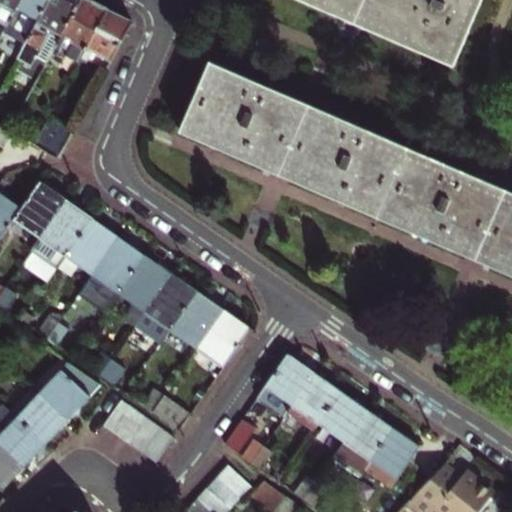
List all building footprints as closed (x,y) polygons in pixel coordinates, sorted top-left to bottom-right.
[(0,0),(0,23),(7,27),(21,0),(0,0)] [(21,0),(7,27),(3,34),(25,46),(33,32),(50,0),(21,0)] [(50,0),(33,32),(25,46),(18,59),(31,66),(34,60),(45,67),(57,44),(58,42),(81,0),(50,0)] [(57,44),(68,49),(94,5),(90,3),(85,0),(81,0),(58,42),(57,44)] [(299,0),(453,67),(482,0),(299,0)] [(102,9),(94,5),(68,49),(65,55),(79,62),(81,60),(107,11),(102,9)] [(107,71),(132,24),(119,17),(107,11),(81,60),(86,63),(88,60),(107,71)] [(511,192),(209,61),(178,131),(264,168),(299,184),(449,249),(500,271),(511,276),(511,192)] [(40,132),(64,146),(72,132),(48,118),(40,132)] [(14,132),(0,124),(0,145),(4,148),(14,132)] [(33,145),(56,159),(64,146),(40,132),(33,145)] [(41,237),(67,199),(62,196),(60,198),(52,192),(39,183),(20,210),(14,218),(41,237)] [(0,238),(14,218),(20,210),(8,202),(0,196),(0,238)] [(59,266),(67,255),(92,220),(79,211),(70,205),(72,203),(67,199),(41,237),(32,250),(58,268),(59,266)] [(93,273),(119,236),(115,233),(113,235),(101,226),(92,220),(67,255),(80,264),(93,273)] [(124,240),(119,236),(93,273),(78,295),(104,313),(119,291),(144,256),(130,247),(123,241),(124,240)] [(49,280),(58,268),(32,250),(23,262),(49,280)] [(80,264),(67,255),(59,266),(72,275),(80,264)] [(146,310),(172,273),(167,269),(165,271),(156,265),(144,256),(119,291),(135,303),(125,318),(135,325),(146,310)] [(146,310),(172,328),(196,293),(184,284),(175,278),(177,277),(172,273),(146,310)] [(172,328),(198,346),(224,309),(220,306),(218,308),(207,301),(196,293),(172,328)] [(224,309),(198,346),(223,364),(222,366),(223,367),(251,328),(250,327),(249,329),(237,322),(227,314),(228,313),(224,309)] [(47,338),(58,322),(49,316),(38,332),(47,338)] [(2,327),(0,328),(0,349),(1,351),(20,329),(8,321),(2,327)] [(68,328),(58,322),(47,338),(56,345),(68,328)] [(111,359),(101,352),(90,368),(100,375),(111,359)] [(287,412),(293,403),(315,372),(310,369),(309,371),(301,366),(288,357),(290,355),(288,354),(257,397),(284,416),(287,412)] [(111,359),(100,375),(109,381),(120,365),(111,359)] [(73,417),(72,415),(85,402),(101,385),(71,365),(42,395),(69,421),(73,417)] [(315,372),(293,403),(287,412),(312,431),(319,422),(340,393),(326,383),(319,378),(320,376),(315,372)] [(69,421),(42,395),(34,388),(12,411),(20,419),(45,443),(56,432),(64,424),(65,425),(69,421)] [(143,405),(152,411),(163,395),(155,389),(143,405)] [(340,393),(319,422),(345,441),(367,409),(362,406),(361,408),(352,401),(340,393)] [(163,395),(152,411),(179,430),(191,413),(164,394),(163,395)] [(135,409),(121,399),(103,425),(104,426),(105,424),(118,433),(131,442),(144,452),(156,461),(155,462),(156,463),(174,437),(161,428),(148,419),(147,418),(135,409)] [(345,441),(335,456),(361,474),(361,473),(392,430),(380,421),(371,415),(372,413),(367,409),(345,441)] [(256,428),(242,418),(224,444),(238,453),(256,428)] [(20,419),(0,439),(0,444),(24,468),(29,463),(27,462),(35,454),(45,443),(20,419)] [(392,430),(361,473),(388,492),(420,446),(415,443),(413,445),(404,438),(392,430)] [(243,456),(251,462),(263,446),(254,440),(243,456)] [(20,472),(24,468),(0,444),(0,489),(2,492),(3,490),(2,489),(8,482),(19,471),(20,472)] [(272,453),(263,446),(251,462),(261,469),(272,453)] [(444,465),(405,504),(415,511),(477,511),(493,493),(475,478),(465,470),(459,477),(444,465)] [(226,511),(230,508),(241,497),(251,486),(229,466),(219,476),(209,487),(199,498),(189,509),(188,508),(183,511),(226,511)] [(295,493),(304,499),(315,483),(306,477),(295,493)] [(286,497),(264,481),(251,496),(273,511),(286,497)] [(325,490),(315,483),(304,499),(313,506),(325,490)] [(273,511),(288,511),(296,504),(286,497),(273,511)]
